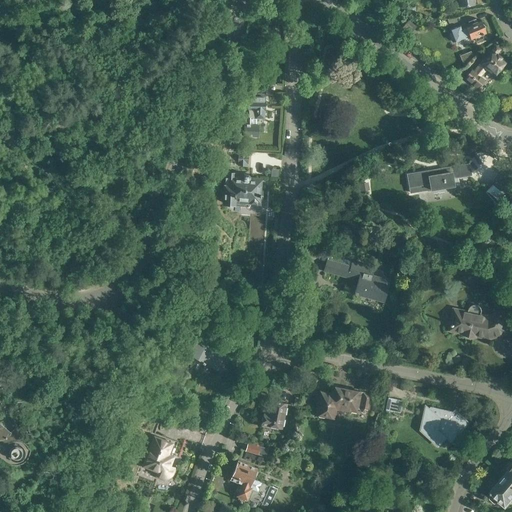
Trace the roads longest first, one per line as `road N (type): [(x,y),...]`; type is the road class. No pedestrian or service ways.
road 1 (residential): [(0,287),(62,302),(97,298),(121,282),(142,256),(178,153),(222,74),(237,0)]
road 2 (residential): [(265,348),(289,187),(290,0)]
road 3 (residential): [(511,401),(356,359),(265,348)]
road 4 (residential): [(511,141),(326,0)]
road 5 (residential): [(189,511),(223,419),(265,348)]
